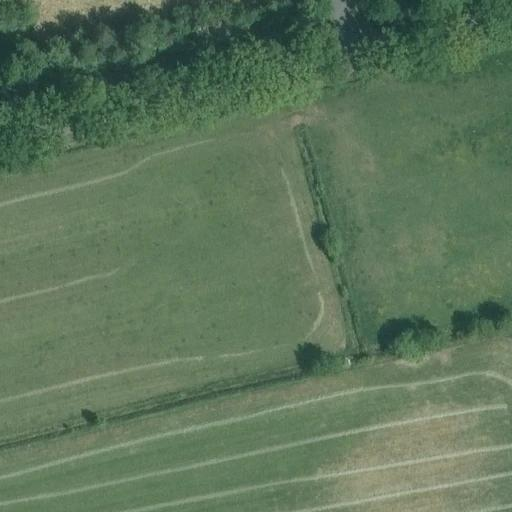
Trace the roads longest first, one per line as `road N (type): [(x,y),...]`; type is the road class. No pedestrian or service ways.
road 1 (tertiary): [(0,132),(351,47)]
road 2 (tertiary): [(351,47),(511,6)]
